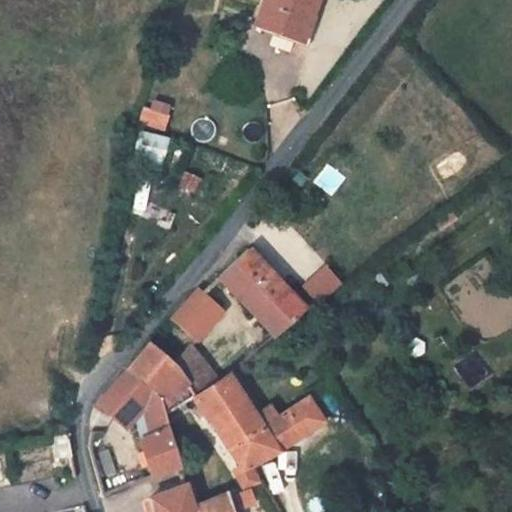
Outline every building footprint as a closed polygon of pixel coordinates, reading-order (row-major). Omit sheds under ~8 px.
[(261,0),(254,20),(304,39),(318,0),(261,0)] [(146,98),(138,123),(164,130),(171,106),(146,98)] [(186,124),(175,122),(172,135),(182,136),(186,124)] [(165,142),(138,135),(132,163),(159,170),(165,142)] [(202,173),(187,169),(184,179),(199,184),(202,173)] [(376,219),(368,210),(359,219),(367,227),(376,219)] [(225,268),(267,312),(260,318),(277,336),(306,310),(248,247),(225,268)] [(300,285),(318,304),(340,284),(323,265),(300,285)] [(218,275),(260,318),(267,312),(225,268),(218,275)] [(198,339),(225,311),(202,289),(200,287),(170,318),(198,339)] [(288,344),(294,338),(289,334),(283,339),(288,344)] [(172,363),(147,342),(126,367),(157,395),(165,418),(191,393),(186,382),(172,363)] [(221,378),(188,345),(172,363),(186,382),(191,393),(193,397),(221,378)] [(249,358),(242,351),(233,360),(238,366),(249,358)] [(149,436),(140,440),(153,476),(180,465),(165,418),(157,395),(126,367),(97,402),(121,424),(133,412),(142,403),(143,410),(149,436)] [(253,463),(280,450),(256,413),(229,372),(221,378),(193,397),(209,420),(215,417),(249,465),(253,463)] [(256,413),(280,450),(303,435),(304,425),(322,414),(308,395),(275,415),(270,405),(256,413)] [(142,403),(133,412),(137,416),(143,410),(142,403)] [(326,422),(322,414),(304,425),(303,435),(326,422)] [(215,417),(209,420),(243,468),(249,465),(215,417)] [(245,486),(260,479),(253,463),(249,465),(243,468),(237,471),(245,486)] [(194,511),(187,484),(149,496),(153,511),(194,511)] [(234,511),(226,489),(194,504),(196,511),(234,511)]
